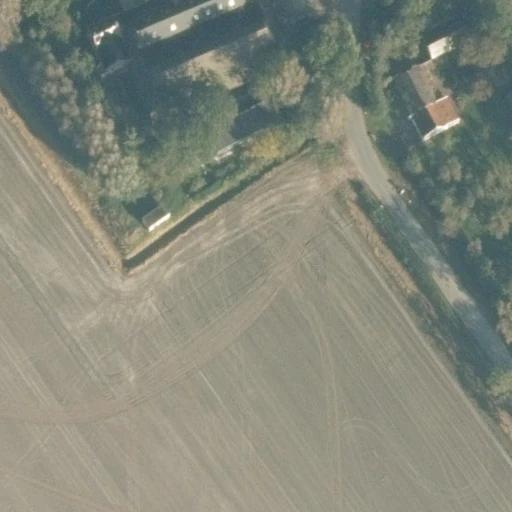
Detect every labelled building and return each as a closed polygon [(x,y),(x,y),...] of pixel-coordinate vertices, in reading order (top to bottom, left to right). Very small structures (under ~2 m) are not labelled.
[(286,68),(258,0),(160,0),(143,7),(144,10),(85,36),(104,78),(127,68),(150,126),(286,68)] [(458,26),(421,45),(430,64),(468,45),(474,56),(486,50),(471,20),(458,26)] [(422,144),(446,132),(458,125),(447,103),(440,107),(421,69),(389,86),(408,123),(410,122),(422,144)] [(511,101),(511,99),(490,112),(511,149),(511,101)] [(269,104),(205,138),(216,160),(281,126),(269,104)] [(162,209),(140,225),(147,235),(169,220),(162,209)]
